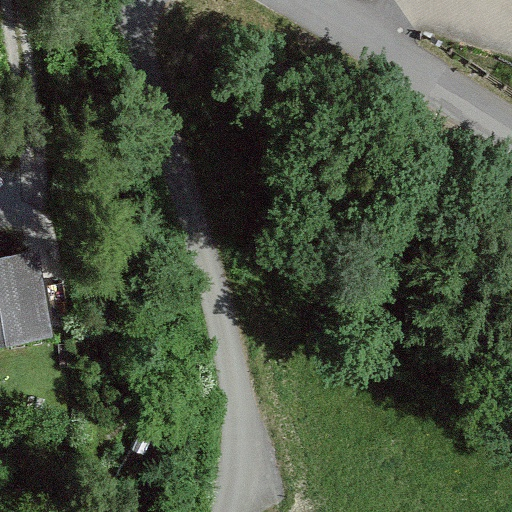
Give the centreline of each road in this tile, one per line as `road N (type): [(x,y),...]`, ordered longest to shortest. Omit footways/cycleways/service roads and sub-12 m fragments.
road 1 (residential): [(151,0),(216,428),(192,511)]
road 2 (residential): [(511,140),(285,0)]
